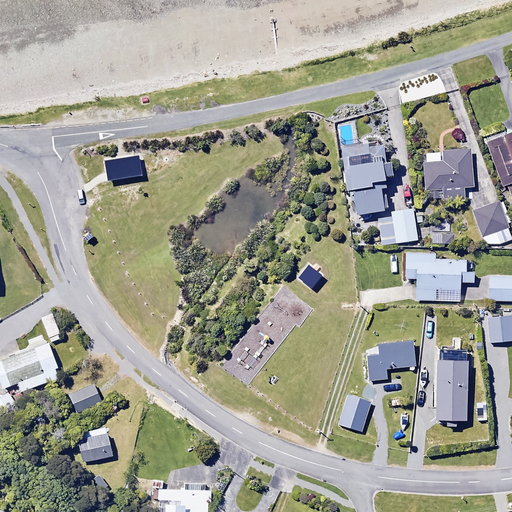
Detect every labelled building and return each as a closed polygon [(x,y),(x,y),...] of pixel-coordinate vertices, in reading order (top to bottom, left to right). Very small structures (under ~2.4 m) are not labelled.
[(511,125),(486,137),(508,185),(511,182),(511,125)] [(375,141),(340,145),(345,189),(351,188),(353,212),(378,210),(386,203),(385,194),(378,195),(376,175),(382,174),(381,167),(384,167),(378,167),(375,141)] [(438,157),(425,157),(424,186),(432,196),(464,195),(464,186),(469,180),(473,180),(471,145),(444,147),(444,154),(438,157)] [(139,155),(105,160),(108,180),(142,175),(139,155)] [(498,195),(472,206),(481,230),(507,220),(498,195)] [(417,236),(412,203),(391,206),(392,213),(378,215),(382,241),(417,236)] [(447,230),(446,221),(429,223),(432,246),(452,243),(450,229),(447,230)] [(440,248),(404,249),(404,276),(412,275),(412,296),(458,296),(458,280),(472,279),(472,256),(440,256),(440,248)] [(511,270),(486,272),(487,297),(511,295),(511,270)] [(51,314),(40,318),(50,343),(60,339),(51,314)] [(509,317),(485,318),(486,342),(510,341),(509,317)] [(410,363),(408,339),(378,341),(378,351),(364,352),(366,376),(386,375),(386,365),(410,363)] [(48,344),(0,362),(0,383),(2,390),(17,384),(20,393),(61,378),(48,344)] [(465,415),(465,358),(435,358),(434,415),(465,415)] [(92,384),(68,394),(77,414),(101,403),(92,384)] [(107,434),(78,441),(84,463),(113,455),(107,434)] [(210,504),(210,491),(158,491),(158,507),(164,507),(164,511),(207,511),(208,504),(210,504)]
